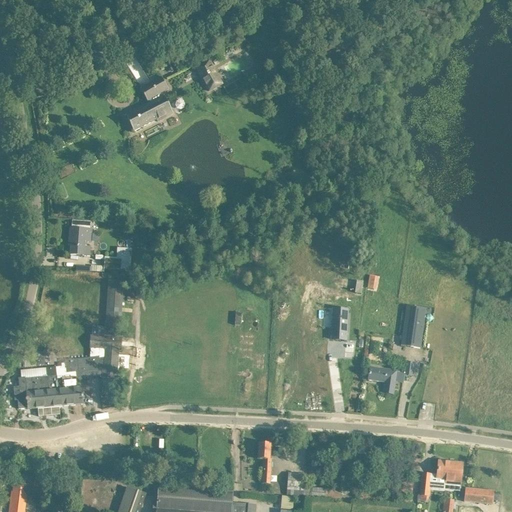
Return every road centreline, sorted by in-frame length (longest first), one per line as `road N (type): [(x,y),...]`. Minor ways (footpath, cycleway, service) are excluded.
road 1 (unclassified): [(511,445),(352,426),(128,417)]
road 2 (unclassified): [(0,367),(26,315),(38,243),(0,11)]
road 3 (unknown): [(230,2),(15,90)]
road 4 (unclassified): [(0,431),(33,436),(128,417)]
